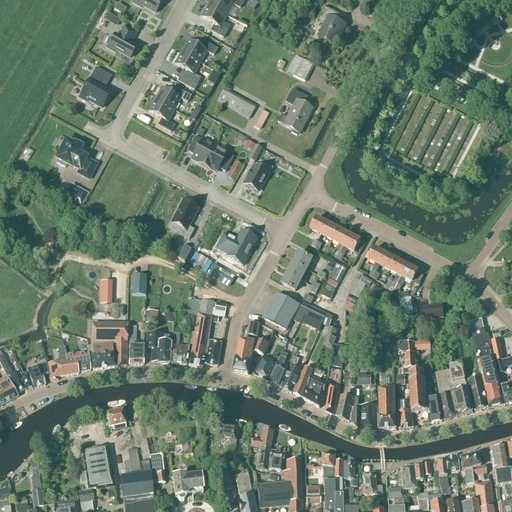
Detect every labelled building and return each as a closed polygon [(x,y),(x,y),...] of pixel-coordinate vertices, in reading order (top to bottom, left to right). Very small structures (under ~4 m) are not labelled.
[(135,0),(133,5),(141,9),(142,8),(155,15),(162,4),(155,0),(135,0)] [(212,0),(208,8),(226,18),(233,7),(240,11),(244,4),(236,0),(228,0),(227,3),(221,0),(212,0)] [(352,0),(367,9),(372,0),(352,0)] [(223,25),(226,18),(208,8),(201,19),(214,27),(210,33),(224,41),(230,29),(223,25)] [(336,46),(346,28),(337,23),(341,17),(325,9),(318,21),(325,25),(319,37),(336,46)] [(117,25),(121,19),(108,11),(104,18),(117,25)] [(132,42),(136,36),(124,29),(118,39),(115,37),(108,50),(116,55),(117,53),(130,61),(136,49),(128,45),(131,41),(132,42)] [(181,55),(200,65),(206,54),(214,58),(218,51),(204,44),(201,50),(188,43),(181,55)] [(194,77),(200,65),(181,55),(175,67),(188,74),(184,80),(197,88),(201,81),(194,77)] [(305,84),(314,68),(312,67),(313,66),(296,57),(286,74),(305,84)] [(107,86),(111,79),(95,70),(91,77),(93,78),(91,81),(89,81),(79,100),(87,105),(88,103),(102,111),(111,94),(103,89),(105,85),(107,86)] [(155,102),(174,112),(180,101),(188,105),(191,98),(178,91),(175,98),(162,91),(155,102)] [(298,136),(312,111),(303,106),(307,99),(292,91),(285,104),(293,108),(287,119),(281,116),(277,123),(283,126),(283,127),(292,132),(291,134),(296,137),(297,135),(298,136)] [(248,121),(254,110),(222,92),(216,103),(248,121)] [(168,124),(174,112),(155,102),(149,114),(162,121),(158,128),(171,135),(175,128),(168,124)] [(193,123),(194,123),(200,111),(195,109),(189,120),(193,123)] [(262,109),(254,126),(261,129),(269,112),(262,109)] [(202,138),(204,133),(198,130),(196,135),(202,138)] [(204,168),(214,149),(195,139),(187,154),(188,153),(194,156),(193,160),(198,163),(197,164),(204,168)] [(79,155),(82,148),(74,144),(74,146),(66,142),(64,144),(63,143),(59,150),(61,151),(55,161),(57,162),(56,165),(65,169),(66,167),(71,169),(71,168),(79,172),(77,175),(89,181),(97,166),(86,160),(87,159),(79,155)] [(254,144),(249,158),(258,160),(262,147),(254,144)] [(214,149),(204,168),(211,172),(212,170),(217,173),(219,170),(226,173),(225,174),(233,159),(232,160),(226,157),(227,155),(214,149)] [(234,160),(228,177),(237,180),(242,163),(234,160)] [(252,166),(241,186),(255,193),(266,174),(252,166)] [(65,196),(64,198),(81,207),(82,206),(88,195),(71,186),(65,196)] [(183,202),(170,225),(185,233),(182,238),(188,241),(194,231),(188,228),(198,210),(183,202)] [(316,219),(310,231),(317,234),(322,237),(328,225),(316,219)] [(328,225),(322,237),(325,238),(332,242),(338,230),(328,225)] [(338,230),(332,242),(339,246),(332,258),(337,261),(344,248),(350,236),(338,230)] [(223,235),(215,251),(243,267),(257,242),(240,233),(235,241),(223,235)] [(344,248),(337,261),(341,263),(347,250),(354,253),(360,242),(350,236),(344,248)] [(175,259),(175,260),(186,265),(186,264),(192,253),(182,247),(175,259)] [(373,280),(376,274),(386,255),(375,249),(369,261),(375,265),(368,277),(373,280)] [(293,264),(306,271),(312,260),(299,254),(293,264)] [(390,272),(396,261),(386,255),(376,274),(380,275),(384,269),(390,272)] [(401,278),(407,267),(396,261),(390,272),(396,276),(390,288),(395,291),(398,285),(397,285),(401,278)] [(300,282),(306,271),(293,264),(288,275),(300,282)] [(336,269),(344,273),(346,269),(338,264),(336,269)] [(213,265),(207,276),(229,288),(235,278),(213,265)] [(398,285),(395,291),(399,293),(402,287),(405,280),(412,284),(418,272),(407,267),(401,278),(397,285),(398,285)] [(344,273),(336,269),(334,268),(331,273),(341,279),(344,273)] [(339,284),(341,279),(331,273),(328,278),(339,284)] [(295,292),(300,282),(288,275),(282,286),(295,292)] [(357,281),(365,285),(366,285),(369,287),(372,282),(360,276),(357,281)] [(132,277),(131,297),(144,297),(145,277),(132,277)] [(336,290),(338,285),(329,280),(326,285),(336,290)] [(363,290),(365,285),(357,281),(355,285),(363,290)] [(311,288),(318,291),(320,286),(314,283),(311,288)] [(333,295),(335,290),(326,285),(323,290),(333,295)] [(362,292),(363,290),(355,285),(352,290),(360,294),(361,294),(365,296),(366,294),(362,292)] [(315,296),(318,291),(311,288),(309,292),(315,296)] [(330,301),(332,296),(323,290),(320,296),(330,301)] [(358,299),(360,294),(352,290),(350,295),(358,299)] [(268,312),(264,320),(275,326),(286,332),(292,322),(295,317),(295,316),(301,319),(302,320),(304,317),(306,312),(309,307),(304,305),(301,303),(300,304),(299,306),(277,295),(269,311),(268,312)] [(310,305),(312,300),(305,296),(302,301),(310,305)] [(346,302),(350,304),(354,306),(356,301),(349,297),(346,302)] [(402,316),(414,314),(411,298),(399,300),(402,316)] [(201,303),(198,315),(211,317),(212,312),(213,305),(213,304),(201,302),(201,303)] [(360,309),(354,306),(350,304),(346,312),(356,317),(360,309)] [(225,313),(225,312),(226,307),(215,305),(214,311),(225,313)] [(424,322),(443,320),(442,306),(423,309),(424,322)] [(306,312),(304,317),(322,326),(329,329),(329,328),(330,326),(333,319),(327,316),(322,314),(320,312),(309,307),(306,312)] [(157,325),(158,313),(147,313),(146,324),(157,325)] [(192,346),(189,367),(202,369),(211,318),(198,316),(197,316),(194,334),(190,334),(188,345),(192,346)] [(495,363),(490,342),(489,336),(485,337),(481,320),(469,324),(472,340),(489,410),(503,407),(501,394),(500,394),(498,383),(495,369),(496,369),(495,363)] [(257,338),(259,325),(249,323),(247,336),(256,338),(257,338)] [(87,352),(88,358),(90,358),(92,372),(114,369),(112,354),(111,345),(115,345),(116,369),(127,368),(127,325),(92,325),(92,347),(87,348),(88,352),(87,352)] [(128,367),(143,366),(143,348),(136,348),(136,328),(128,328),(129,348),(128,367)] [(324,341),(322,347),(332,350),(334,345),(336,338),(334,338),(336,331),(329,328),(329,329),(326,335),(324,341)] [(186,367),(188,348),(179,347),(180,335),(174,334),(173,346),(170,366),(186,367)] [(263,357),(265,354),(273,336),(269,334),(265,343),(259,340),(258,338),(257,338),(256,338),(254,344),(253,352),(263,357)] [(169,366),(170,344),(169,344),(169,337),(146,335),(145,349),(152,349),(151,364),(156,365),(169,366)] [(254,344),(240,341),(233,373),(248,376),(250,367),(251,362),(253,352),(254,344)] [(216,368),(221,345),(209,343),(205,366),(216,368)] [(415,349),(414,344),(404,344),(404,345),(397,345),(398,355),(405,355),(405,370),(401,370),(401,375),(409,375),(409,370),(416,370),(415,349)] [(342,370),(345,348),(336,346),(332,368),(342,370)] [(90,372),(88,358),(87,352),(81,353),(80,355),(64,357),(65,363),(67,378),(78,376),(78,374),(90,372)] [(265,354),(263,357),(262,360),(262,359),(254,377),(268,384),(279,359),(274,357),(271,364),(265,361),(268,356),(265,354)] [(16,395),(25,391),(19,375),(12,377),(2,356),(0,357),(0,366),(6,378),(16,395)] [(57,379),(67,378),(65,363),(64,357),(58,358),(59,364),(46,366),(48,376),(47,376),(50,384),(58,382),(57,379)] [(281,370),(286,360),(281,358),(276,368),(276,367),(268,384),(280,389),(287,373),(281,370)] [(292,395),(301,373),(294,369),(296,368),(299,361),(293,359),(288,373),(280,389),(292,395)] [(496,369),(498,375),(505,374),(502,361),(495,363),(496,369)] [(48,376),(46,366),(45,365),(38,367),(38,369),(27,372),(28,375),(23,377),(21,372),(18,373),(20,378),(21,377),(26,394),(33,391),(45,387),(42,378),(47,376),(48,376)] [(450,390),(457,419),(473,415),(467,391),(464,381),(461,366),(449,369),(450,372),(448,373),(450,390)] [(302,400),(313,372),(305,369),(293,396),(302,400)] [(428,414),(426,392),(425,382),(424,382),(424,372),(416,372),(416,370),(409,370),(409,375),(410,383),(409,383),(411,412),(411,415),(412,415),(428,414)] [(480,379),(478,371),(474,372),(476,380),(467,382),(475,414),(488,410),(481,379),(480,379)] [(371,374),(371,373),(358,374),(358,384),(371,383),(371,381),(375,381),(374,374),(371,374)] [(444,423),(457,419),(450,390),(448,373),(435,375),(444,423)] [(309,382),(302,400),(319,410),(322,399),(327,384),(315,378),(311,377),(309,382)] [(16,395),(6,378),(0,381),(0,392),(6,405),(18,398),(16,395)] [(504,407),(511,404),(511,385),(500,388),(504,407)] [(329,386),(325,413),(335,418),(340,388),(329,386)] [(354,398),(356,398),(357,391),(351,390),(349,398),(341,397),(336,419),(349,425),(354,398)] [(378,433),(396,432),(394,390),(379,391),(380,418),(378,418),(378,433)] [(426,392),(428,414),(430,426),(442,423),(438,399),(431,400),(431,391),(426,392)] [(358,429),(358,407),(358,399),(356,399),(356,398),(354,398),(349,425),(358,429)] [(411,415),(411,412),(406,412),(405,402),(397,402),(398,413),(399,431),(413,430),(412,415),(411,415)] [(358,407),(358,429),(361,429),(361,432),(377,433),(377,407),(358,407)] [(126,429),(122,411),(107,415),(110,428),(113,428),(114,432),(126,429)] [(234,450),(237,428),(220,426),(218,440),(229,441),(228,449),(234,450)] [(269,452),(272,434),(262,432),(260,442),(252,441),(251,449),(269,452)] [(494,474),(508,471),(504,445),(499,446),(500,450),(491,452),(494,474)] [(97,492),(114,489),(111,479),(105,450),(82,454),(88,491),(96,490),(97,492)] [(267,472),(270,452),(259,450),(256,471),(267,473),(267,472)] [(125,476),(140,473),(136,451),(121,454),(125,476)] [(270,452),(267,472),(279,473),(282,471),(285,455),(270,452)] [(483,464),(482,455),(478,456),(459,460),(461,473),(480,468),(479,464),(483,464)] [(161,456),(150,457),(154,484),(158,483),(158,485),(165,484),(161,456)] [(332,469),(334,458),(321,456),(321,468),(332,469)] [(225,469),(225,458),(209,458),(209,469),(225,469)] [(444,462),(446,475),(459,472),(456,459),(444,462)] [(140,463),(141,475),(150,474),(148,462),(140,463)] [(301,511),(301,492),(300,462),(286,462),(286,473),(283,473),(284,485),(257,488),(259,511),(288,509),(288,511),(301,511)] [(342,511),(342,496),(341,480),(342,462),(334,462),(334,470),(322,469),(323,484),(324,498),(324,503),(323,511),(342,511)] [(446,475),(444,462),(437,463),(438,479),(440,491),(446,490),(447,486),(446,485),(445,478),(446,477),(446,475)] [(353,465),(343,465),(343,481),(350,481),(349,489),(356,489),(357,477),(352,477),(352,465),(353,465)] [(424,478),(430,477),(428,465),(422,466),(424,478)] [(414,469),(415,483),(423,482),(420,467),(414,468),(414,469)] [(474,478),(486,475),(484,468),(472,470),(474,478)] [(416,491),(415,483),(414,469),(400,471),(403,492),(416,491)] [(511,511),(511,495),(509,479),(509,478),(508,471),(494,474),(496,489),(504,487),(506,505),(498,506),(498,511),(511,511)] [(465,485),(473,484),(471,472),(463,473),(465,485)] [(220,492),(232,490),(229,473),(216,475),(220,492)] [(141,475),(120,478),(121,488),(123,500),(153,496),(150,474),(141,475)] [(376,488),(374,475),(362,476),(363,487),(360,487),(362,496),(364,495),(365,497),(376,496),(377,498),(382,497),(381,487),(376,488)] [(254,511),(247,476),(235,479),(240,504),(238,505),(239,511),(254,511)] [(39,478),(31,479),(33,492),(31,492),(32,496),(33,508),(36,508),(38,507),(42,507),(41,495),(40,491),(39,478)] [(202,495),(200,478),(185,480),(185,478),(172,480),(175,500),(177,499),(177,501),(180,503),(183,502),(185,500),(185,498),(192,497),(192,496),(202,495)] [(477,511),(492,511),(492,509),(489,485),(475,487),(477,503),(477,511)] [(0,489),(0,490),(1,498),(10,497),(9,488),(0,489)] [(319,499),(319,489),(306,489),(306,499),(319,499)] [(402,511),(401,490),(386,491),(387,501),(393,501),(394,510),(388,510),(387,511),(402,511)] [(357,511),(357,500),(352,500),(352,491),(343,492),(343,500),(343,511),(357,511)] [(81,511),(93,511),(92,503),(94,502),(92,492),(78,494),(81,511)] [(155,511),(153,496),(123,500),(124,511),(155,511)] [(437,504),(436,496),(428,497),(429,504),(430,511),(443,511),(442,503),(437,504)] [(449,504),(448,497),(444,498),(444,504),(445,511),(459,511),(458,503),(449,504)] [(418,511),(427,511),(427,510),(428,510),(427,501),(417,502),(418,511)] [(9,511),(9,502),(0,503),(0,509),(4,509),(4,511),(9,511)] [(26,502),(21,502),(21,504),(21,507),(21,511),(32,511),(33,511),(30,511),(27,511),(27,506),(26,502)] [(78,511),(77,503),(53,506),(54,511),(78,511)] [(378,508),(378,506),(378,503),(372,504),(372,506),(372,511),(382,511),(383,508),(378,508)] [(477,511),(476,503),(460,505),(460,511),(477,511)]
